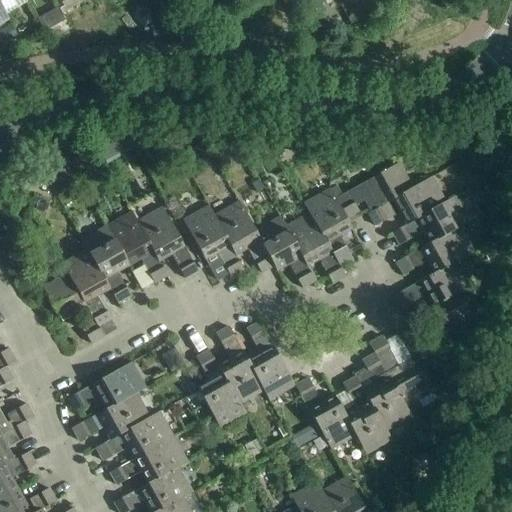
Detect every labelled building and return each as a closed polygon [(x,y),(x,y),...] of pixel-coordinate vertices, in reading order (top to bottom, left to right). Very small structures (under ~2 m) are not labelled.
[(308,0),(314,10),(331,0),(308,0)] [(315,27),(322,38),(331,33),(324,21),(315,27)] [(0,42),(2,46),(7,44),(17,38),(11,27),(0,32),(0,42)] [(491,146),(498,157),(508,152),(501,140),(491,146)] [(252,160),(267,152),(263,144),(248,152),(252,160)] [(284,149),(283,146),(275,150),(279,157),(282,155),(284,149)] [(87,164),(94,161),(89,152),(71,161),(77,173),(89,167),(87,164)] [(247,162),(242,153),(236,156),(241,166),(247,162)] [(58,174),(51,161),(43,165),(50,178),(58,174)] [(388,205),(392,203),(397,200),(397,199),(412,190),(398,165),(334,201),(345,221),(358,214),(355,208),(363,203),(370,215),(388,204),(388,205)] [(41,169),(25,177),(32,189),(47,181),(41,169)] [(392,203),(405,227),(445,205),(445,204),(431,179),(412,190),(397,199),(397,200),(392,203)] [(348,226),(345,221),(334,201),(329,191),(303,206),(308,216),(309,215),(339,269),(340,269),(352,262),(339,238),(351,231),(348,226)] [(422,235),(428,246),(434,243),(434,244),(459,229),(459,230),(469,224),(454,198),(445,204),(445,205),(405,227),(391,235),(399,248),(422,235)] [(274,268),(255,233),(238,204),(213,218),(232,253),(235,258),(247,251),(261,275),(274,268)] [(395,218),(388,205),(388,204),(370,215),(368,216),(375,229),(395,218)] [(232,253),(213,218),(208,208),(182,223),(205,263),(217,256),(230,279),(243,272),(235,258),(232,253)] [(137,224),(156,258),(159,264),(171,257),(184,281),(197,273),(162,210),(137,224)] [(131,214),(107,228),(129,268),(140,262),(154,285),(166,278),(159,264),(156,258),(137,224),(131,214)] [(309,215),(308,216),(285,229),(304,264),(307,269),(319,262),(332,286),(345,278),(340,269),(339,269),(309,215)] [(304,264),(285,229),(279,219),(255,233),(274,268),(277,273),(288,267),(302,290),(315,283),(307,269),(304,264)] [(81,243),(86,252),(87,252),(110,292),(117,306),(130,298),(117,275),(129,268),(107,228),(81,243)] [(426,264),(433,276),(438,273),(439,273),(454,265),(473,254),(459,230),(459,229),(434,244),(434,243),(428,246),(424,248),(395,264),(403,277),(426,264)] [(86,310),(91,320),(92,319),(99,331),(103,339),(116,332),(98,299),(110,292),(87,252),(86,252),(62,266),(67,276),(87,310),(86,310)] [(438,273),(433,276),(390,300),(398,313),(426,296),(434,309),(438,307),(443,318),(469,303),(464,292),(468,290),(454,265),(439,273),(438,273)] [(62,324),(86,310),(87,310),(67,276),(42,290),(62,324)] [(92,319),(91,320),(79,326),(90,346),(103,339),(99,331),(92,319)] [(264,392),(263,393),(269,402),(294,388),(259,324),(246,332),(259,354),(247,361),(250,367),(264,392)] [(226,356),(239,349),(228,329),(215,336),(226,356)] [(368,347),(374,356),(385,375),(391,385),(405,409),(430,395),(411,361),(398,368),(382,339),(368,347)] [(0,371),(5,369),(15,364),(8,351),(0,355),(0,371)] [(219,373),(221,376),(224,382),(225,382),(239,406),(240,406),(263,393),(264,392),(250,367),(247,361),(245,357),(244,358),(241,352),(216,366),(219,372),(219,373)] [(207,380),(219,373),(219,372),(216,366),(209,353),(196,360),(207,380)] [(363,394),(366,399),(386,433),(411,419),(405,409),(391,385),(385,375),(374,356),(361,363),(375,387),(363,394)] [(98,400),(104,412),(110,409),(135,395),(136,396),(145,390),(131,365),(67,401),(74,413),(98,400)] [(0,388),(13,382),(5,369),(0,371),(0,388)] [(224,382),(221,376),(197,390),(219,430),(245,416),(240,406),(239,406),(225,382),(224,382)] [(355,437),(355,438),(365,457),(391,442),(386,433),(366,399),(363,394),(355,379),(342,387),(359,415),(348,422),(347,422),(355,437)] [(330,451),(355,438),(355,437),(347,422),(348,422),(333,396),(320,403),(308,381),(295,388),(330,451)] [(191,386),(186,388),(190,395),(195,392),(191,386)] [(95,417),(109,442),(115,439),(149,420),(149,419),(136,396),(135,395),(110,409),(104,412),(95,417)] [(24,424),(33,419),(26,406),(6,417),(13,430),(24,424)] [(0,437),(4,435),(10,431),(0,413),(0,437)] [(126,450),(132,462),(138,458),(138,459),(164,444),(173,439),(158,414),(149,419),(149,420),(115,439),(109,442),(95,450),(103,463),(126,450)] [(72,430),(79,443),(98,432),(91,419),(72,430)] [(0,470),(9,466),(9,465),(15,462),(8,449),(31,437),(24,424),(13,430),(10,431),(4,435),(0,437),(0,470)] [(287,433),(281,436),(284,442),(290,438),(287,433)] [(140,475),(146,486),(152,483),(177,470),(178,470),(187,465),(173,439),(164,444),(138,459),(138,458),(132,462),(109,475),(116,488),(140,475)] [(0,502),(19,492),(12,480),(35,467),(28,454),(15,462),(9,465),(9,466),(0,470),(0,502)] [(137,491),(148,511),(159,511),(182,500),(192,495),(178,470),(177,470),(152,483),(146,486),(137,491)] [(322,493),(321,494),(331,511),(364,511),(346,480),(322,493)] [(331,511),(321,494),(322,493),(316,484),(290,498),(296,508),(297,508),(299,511),(331,511)] [(29,501),(34,511),(40,511),(42,511),(56,503),(48,490),(29,501)] [(0,511),(30,511),(19,492),(0,502),(0,511)] [(113,504),(117,511),(130,511),(140,506),(133,493),(113,504)] [(188,511),(182,500),(159,511),(188,511)]
